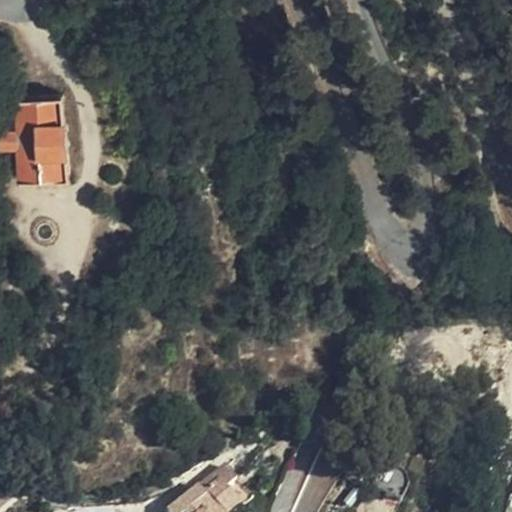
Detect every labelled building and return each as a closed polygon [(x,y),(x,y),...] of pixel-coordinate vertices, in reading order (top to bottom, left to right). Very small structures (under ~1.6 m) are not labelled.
[(71,178),(64,96),(18,99),(22,181),(71,178)] [(272,435),(297,446),(309,419),(284,410),(272,435)] [(511,418),(511,419),(511,418),(511,414),(504,413),(502,430),(511,431),(511,418)] [(460,460),(430,453),(421,477),(454,484),(460,460)] [(405,489),(404,480),(388,465),(382,464),(370,488),(398,504),(405,489)] [(235,511),(247,501),(218,467),(165,511),(235,511)]
